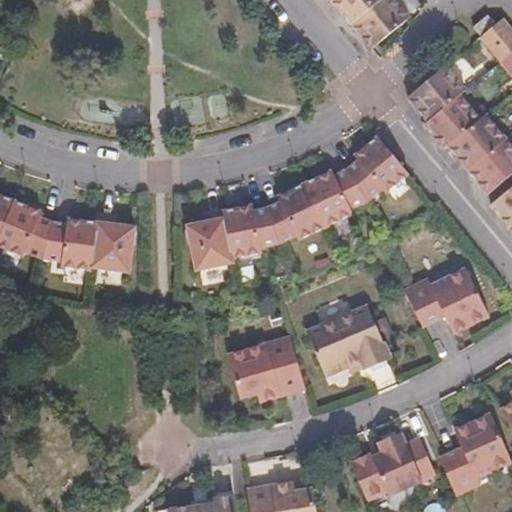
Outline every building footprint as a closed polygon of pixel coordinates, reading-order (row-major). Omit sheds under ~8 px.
[(347,29),(381,0),(331,0),(326,4),(347,29)] [(381,0),(347,29),(367,53),(406,21),(389,0),(381,0)] [(511,31),(500,19),(477,37),(498,62),(511,50),(511,31)] [(511,50),(498,62),(511,78),(511,50)] [(444,70),(406,101),(426,125),(446,109),(459,98),(464,94),(444,70)] [(426,125),(423,128),(443,152),(444,151),(446,149),(463,135),(479,122),(459,98),(446,109),(426,125)] [(446,149),(444,151),(464,175),(481,161),(507,140),(484,118),(479,122),(463,135),(446,149)] [(407,176),(376,139),(352,159),(357,165),(347,174),(366,205),(380,193),(383,196),(407,176)] [(481,161),(464,175),(484,199),(511,176),(511,147),(507,140),(481,161)] [(366,205),(347,174),(333,180),(330,174),(304,186),(324,230),(350,217),(348,213),(366,205)] [(324,230),(304,186),(275,200),(278,207),(266,213),(278,247),(294,240),(295,243),(324,230)] [(511,190),(489,209),(511,236),(511,190)] [(7,206),(0,223),(0,253),(20,262),(22,258),(36,267),(45,232),(35,226),(37,219),(7,206)] [(278,247),(266,213),(250,214),(250,206),(221,207),(221,210),(226,233),(230,254),(251,253),(251,250),(278,247)] [(226,233),(221,210),(205,211),(205,219),(182,219),(184,264),(232,263),(230,254),(226,233)] [(89,263),(88,267),(132,266),(131,221),(110,222),(110,214),(95,215),(94,223),(89,263)] [(63,231),(45,232),(36,267),(65,266),(65,270),(88,269),(88,267),(89,263),(94,223),(63,224),(63,231)] [(427,284),(404,295),(411,307),(422,330),(443,319),(448,330),(462,324),(466,330),(487,320),(467,281),(447,291),(443,282),(429,289),(427,284)] [(368,312),(307,338),(326,381),(350,371),(362,366),(364,372),(365,374),(390,363),(368,312)] [(304,392),(288,341),(226,360),(239,403),(275,391),(278,399),(304,392)] [(362,366),(350,371),(353,377),(364,372),(362,366)] [(511,403),(500,413),(511,427),(511,403)] [(506,457),(488,417),(466,427),(469,434),(455,440),(460,452),(439,462),(454,498),(477,487),(475,482),(489,475),(485,467),(506,457)] [(388,499),(435,478),(418,441),(405,447),(399,435),(377,445),(382,456),(372,460),(366,458),(353,464),(351,470),(366,504),(386,495),(388,499)] [(270,489),(245,494),(247,511),(313,511),(310,491),(271,497),(270,489)] [(233,511),(232,499),(211,501),(211,506),(190,509),(167,511),(159,511),(233,511)]
